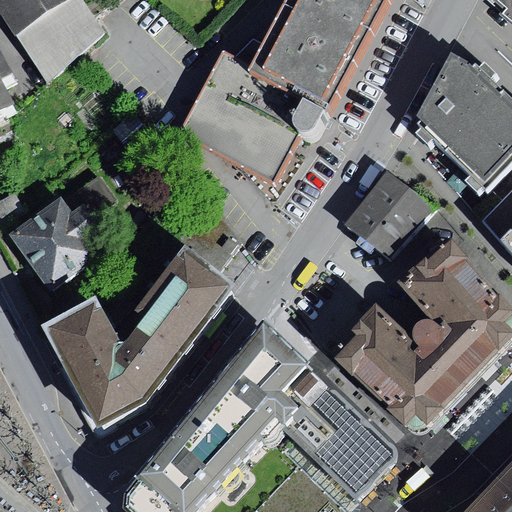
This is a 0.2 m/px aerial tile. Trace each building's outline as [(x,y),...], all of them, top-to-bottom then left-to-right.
[(91,0),(0,0),(0,1),(29,43),(50,91),(93,61),(96,6),(91,0)] [(282,0),(260,42),(254,38),(235,56),(222,49),(178,133),(276,187),(302,138),(306,141),(312,143),(317,141),(321,138),(331,120),(365,53),(393,0),(282,0)] [(511,0),(499,0),(507,7),(503,12),(511,19),(511,0)] [(0,51),(0,131),(33,114),(24,99),(36,93),(17,59),(7,64),(0,51)] [(511,167),(511,99),(494,83),(499,77),(487,65),(483,71),(479,67),(476,71),(471,66),(455,57),(421,121),(424,124),(421,127),(424,132),(419,138),(431,147),(436,143),(473,179),(467,184),(480,195),(485,191),(488,193),(491,189),(511,167)] [(501,199),(511,187),(511,167),(491,189),(501,199)] [(391,173),(349,230),(392,262),(439,209),(391,173)] [(497,238),(511,222),(511,187),(501,199),(482,220),(497,238)] [(21,198),(0,208),(0,235),(32,220),(21,198)] [(85,206),(76,211),(68,198),(13,232),(50,290),(113,250),(85,206)] [(184,256),(216,281),(235,257),(244,245),(217,211),(184,256)] [(511,222),(497,238),(511,254),(511,222)] [(411,335),(374,302),(329,348),(414,433),(418,434),(422,434),(427,433),(431,429),(437,423),(511,344),(511,308),(459,245),(452,237),(399,281),(426,316),(419,318),(412,323),(411,329),(411,335)] [(94,294),(39,323),(96,426),(101,428),(108,429),(148,408),(234,294),(231,292),(216,281),(184,256),(124,339),(116,342),(94,294)] [(345,511),(346,511),(286,454),(301,439),(359,500),(396,463),(396,455),(265,322),(123,490),(123,501),(127,511),(345,511)] [(511,511),(511,487),(488,511),(511,511)]
